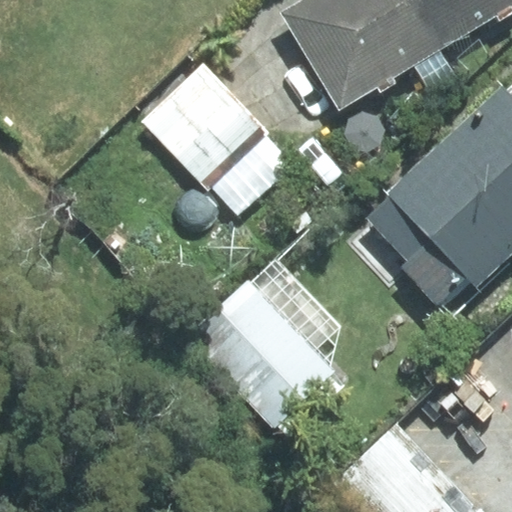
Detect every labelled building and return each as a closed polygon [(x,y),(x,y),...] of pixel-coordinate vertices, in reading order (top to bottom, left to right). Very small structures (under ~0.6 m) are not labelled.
[(440,51),(452,43),(425,0),(306,0),(281,16),(339,110),(376,87),(379,92),(396,82),(392,77),(414,64),(429,89),(454,73),(440,51)] [(511,0),(425,0),(452,43),(497,16),(500,20),(511,13),(511,0)] [(205,63),(143,119),(234,219),(296,162),(205,63)] [(511,83),(507,88),(504,84),(388,192),(392,197),(369,218),(410,262),(405,267),(442,306),(470,280),(480,290),(511,259),(511,83)] [(224,313),(309,403),(341,374),(331,363),(339,329),(278,263),(224,313)] [(396,420),(339,477),(374,511),(470,511),(479,503),(396,420)]
